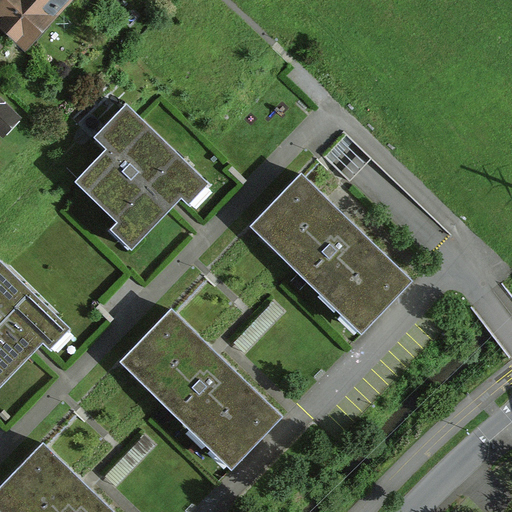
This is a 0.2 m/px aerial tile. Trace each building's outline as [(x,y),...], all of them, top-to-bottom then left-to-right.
[(3,0),(0,4),(0,26),(24,49),(69,0),(3,0)] [(0,133),(19,113),(0,95),(0,133)] [(102,234),(127,257),(177,205),(186,213),(213,185),(123,100),(87,137),(101,150),(69,183),(111,223),(102,234)] [(301,176),(244,235),(356,341),(412,282),(301,176)] [(0,378),(36,340),(47,351),(66,331),(0,269),(0,378)] [(171,309),(114,369),(226,475),(283,415),(171,309)] [(115,511),(43,443),(0,487),(0,511),(115,511)]
